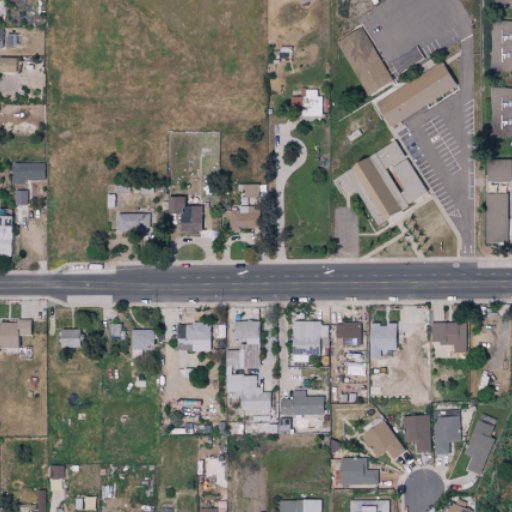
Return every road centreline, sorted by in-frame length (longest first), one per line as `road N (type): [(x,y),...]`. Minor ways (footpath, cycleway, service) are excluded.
road 1 (secondary): [(0,284),(241,287)]
road 2 (secondary): [(325,286),(511,283)]
